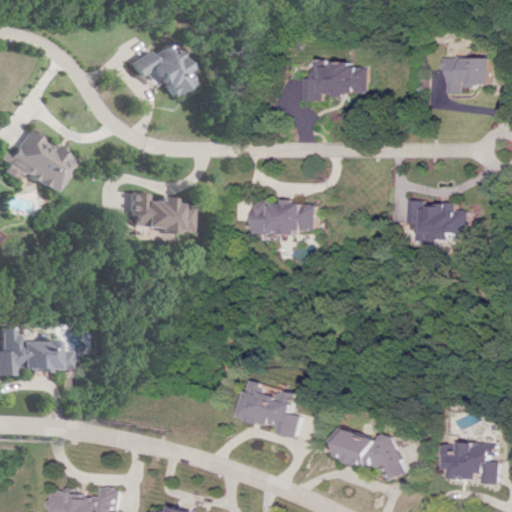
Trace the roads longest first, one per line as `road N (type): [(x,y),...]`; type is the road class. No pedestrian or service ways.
road 1 (residential): [(0,33),(35,39),(65,57),(112,123),(154,145),(488,150)]
road 2 (residential): [(0,424),(146,441),(338,511)]
